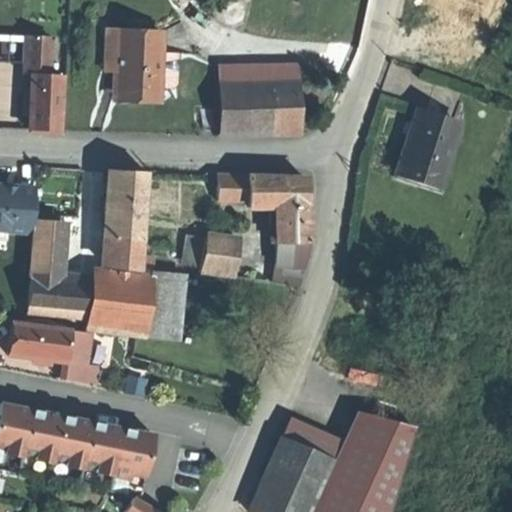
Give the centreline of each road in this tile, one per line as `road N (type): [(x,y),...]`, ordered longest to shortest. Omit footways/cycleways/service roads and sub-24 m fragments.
road 1 (residential): [(215,511),(258,440),(317,295),(330,243),(334,157)]
road 2 (residential): [(0,147),(334,157)]
road 3 (residential): [(334,157),(387,0)]
